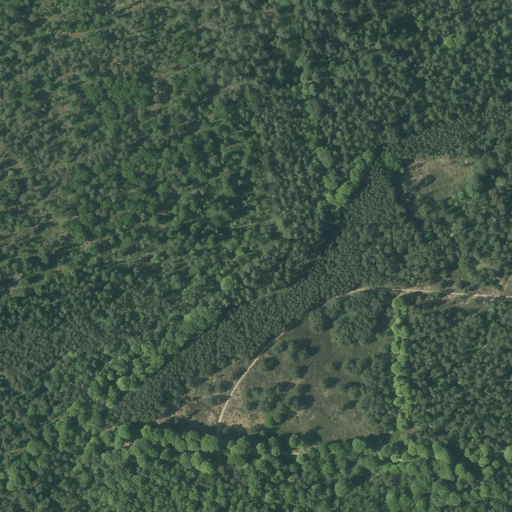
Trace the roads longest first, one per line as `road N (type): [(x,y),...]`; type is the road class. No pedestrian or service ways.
road 1 (track): [(0,487),(327,192),(283,0)]
road 2 (track): [(511,297),(363,289),(322,303),(244,373),(222,412),(218,450)]
road 3 (track): [(511,465),(218,450)]
road 4 (track): [(218,450),(0,440)]
